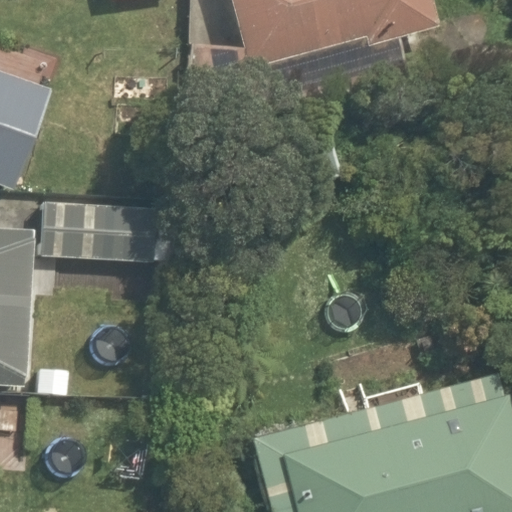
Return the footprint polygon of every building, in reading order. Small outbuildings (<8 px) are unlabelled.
[(228,0),(243,55),(191,51),(185,121),(403,66),(394,46),(437,35),(427,0),(228,0)] [(0,192),(12,198),(50,96),(0,77),(0,192)] [(41,208),(39,261),(172,266),(175,227),(153,225),(153,214),(41,208)] [(0,390),(24,391),(33,237),(0,235),(0,390)] [(69,375),(38,373),(36,397),(67,400),(69,375)] [(511,511),(511,436),(504,404),(499,406),(493,382),(250,445),(268,511),(511,511)]
